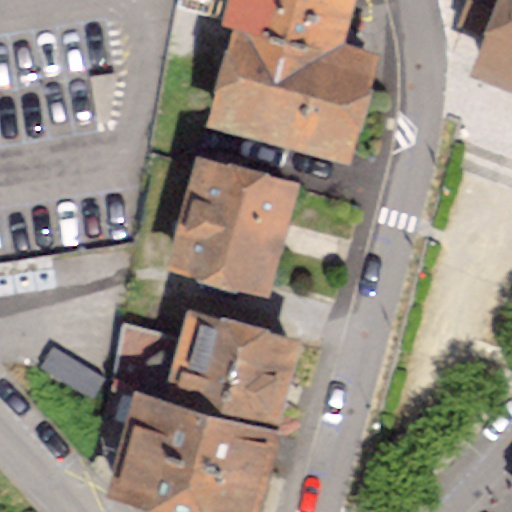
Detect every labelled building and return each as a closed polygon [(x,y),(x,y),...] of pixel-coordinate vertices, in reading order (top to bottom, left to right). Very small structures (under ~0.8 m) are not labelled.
[(247,19),(247,21),(334,44),(347,0),(240,0),(236,15),(247,19)] [(511,0),(484,0),(477,21),(501,30),(486,65),(511,74),(511,0)] [(372,56),(334,44),(247,21),(221,109),(345,146),(372,56)] [(209,159),(183,253),(262,278),(290,182),(209,159)] [(119,386),(149,395),(272,430),(298,344),(201,315),(194,340),(133,320),(130,320),(119,386)] [(272,430),(149,395),(122,487),(158,499),(167,511),(254,511),(277,432),(272,430)]
